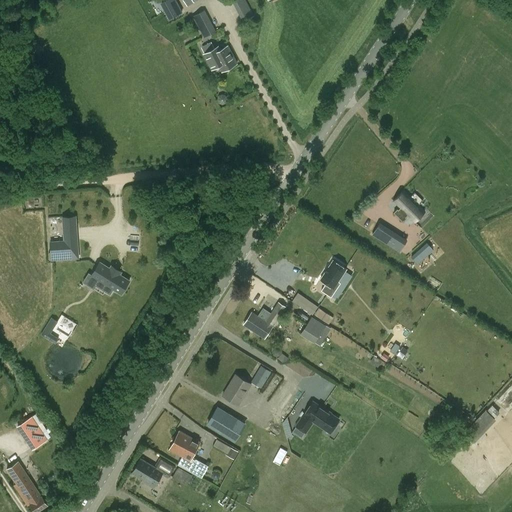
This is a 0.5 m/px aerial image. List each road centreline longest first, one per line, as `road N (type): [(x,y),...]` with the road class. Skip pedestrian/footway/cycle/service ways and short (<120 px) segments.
road 1 (secondary): [(99,481),(410,0)]
road 2 (track): [(292,174),(256,167),(0,187)]
